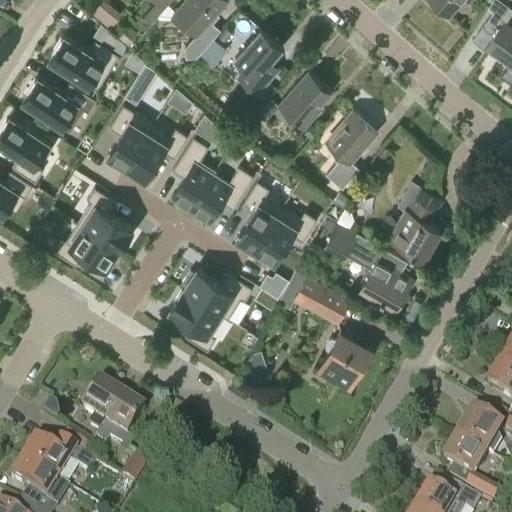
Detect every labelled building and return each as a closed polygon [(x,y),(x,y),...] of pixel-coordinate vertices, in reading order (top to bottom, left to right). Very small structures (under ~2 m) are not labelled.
[(106,0),(99,0),(92,10),(111,25),(121,11),(106,0)] [(151,0),(141,12),(150,20),(168,0),(151,0)] [(226,0),(182,0),(171,13),(194,34),(184,45),(185,57),(195,56),(213,35),(220,28),(210,19),(227,0),(226,0)] [(446,13),(449,15),(461,0),(432,0),(437,4),(434,8),(443,16),(446,13)] [(496,0),(492,0),(488,7),(493,11),(505,19),(507,17),(511,10),(496,0)] [(493,11),(473,39),(511,66),(511,28),(503,22),(505,19),(493,11)] [(127,43),(135,32),(125,24),(116,34),(127,43)] [(255,92),(272,74),(262,65),(279,46),(260,28),(234,57),(245,66),(237,76),(255,92)] [(110,29),(104,39),(122,51),(127,43),(116,34),(110,29)] [(52,53),(49,57),(97,88),(119,54),(97,40),(90,51),(64,34),(62,38),(61,37),(51,53),(52,53)] [(144,64),(138,73),(150,81),(156,71),(144,64)] [(284,65),(278,71),(284,77),(290,70),(284,65)] [(302,127),(314,114),(310,110),(329,88),(307,69),(276,105),(302,127)] [(25,94),(23,98),(70,129),(84,107),(88,110),(96,98),(70,81),(63,92),(37,75),(35,79),(34,79),(25,94)] [(238,111),(247,119),(260,104),(251,97),(238,111)] [(120,132),(107,153),(111,155),(108,159),(121,167),(123,163),(126,165),(151,127),(152,127),(154,123),(123,104),(109,125),(120,132)] [(341,187),(357,168),(348,160),(375,129),(353,110),(326,140),(342,154),(325,173),(341,187)] [(0,141),(20,154),(13,165),(35,179),(43,167),(39,164),(53,143),(9,115),(7,119),(6,118),(0,127),(0,141)] [(210,118),(201,133),(210,138),(218,125),(210,118)] [(316,130),(311,125),(304,133),(310,137),(316,130)] [(151,127),(126,165),(129,167),(127,171),(139,179),(142,175),(145,177),(163,150),(174,157),(188,135),(176,127),(168,138),(152,127),(151,127)] [(184,175),(172,194),(177,198),(175,201),(188,210),(213,172),(215,173),(217,169),(200,158),(208,145),(194,136),(173,168),(184,175)] [(382,147),(377,153),(383,158),(388,153),(382,147)] [(213,172),(188,210),(202,219),(204,215),(210,219),(222,200),(233,207),(254,174),(240,165),(229,183),(215,173),(213,172)] [(0,210),(3,212),(17,190),(25,196),(33,183),(11,169),(4,180),(0,177),(0,210)] [(254,208),(236,236),(255,248),(282,205),(265,194),(269,187),(257,179),(243,201),(254,208)] [(397,204),(405,209),(388,238),(422,257),(439,228),(428,222),(441,199),(410,181),(397,204)] [(91,200),(78,220),(88,226),(119,246),(120,247),(132,228),(131,227),(133,225),(110,210),(117,199),(95,185),(87,197),(91,200)] [(348,197),(338,191),(334,198),(344,205),(348,197)] [(282,205),(255,248),(258,250),(256,253),(268,261),(271,258),(274,260),(292,232),(303,239),(317,218),(305,210),(300,217),(282,205)] [(349,225),(350,224),(353,218),(351,210),(345,207),(343,206),(336,218),(349,225)] [(404,289),(411,276),(400,270),(407,259),(356,230),(336,219),(324,240),(344,252),(371,267),(360,286),(389,303),(399,286),(404,289)] [(62,237),(54,249),(76,263),(83,252),(106,267),(119,246),(88,226),(78,220),(66,240),(62,237)] [(190,268),(182,281),(186,283),(183,287),(216,309),(224,314),(228,317),(241,296),(245,299),(253,286),(227,270),(220,281),(197,266),(194,271),(190,268)] [(295,268),(277,301),(288,307),(293,298),(306,274),(295,268)] [(267,273),(259,285),(261,287),(268,291),(279,273),(275,271),(272,276),(267,273)] [(350,298),(306,274),(293,298),(338,322),(350,298)] [(171,306),(170,308),(193,323),(186,334),(208,348),(215,336),(211,333),(224,314),(216,309),(183,287),(183,286),(170,305),(171,306)] [(327,343),(327,344),(327,345),(327,346),(327,348),(329,349),(318,368),(349,385),(362,363),(365,364),(367,362),(368,359),(370,356),(370,355),(368,353),(371,347),(340,329),(334,339),(333,339),(332,339),(330,339),(329,340),(328,341),(327,342),(327,343)] [(511,342),(500,362),(511,368),(511,342)] [(511,368),(500,362),(487,386),(511,400),(511,368)] [(100,384),(99,385),(96,383),(87,396),(91,398),(83,411),(93,418),(89,425),(99,432),(95,437),(96,438),(122,398),(100,384)] [(134,441),(128,436),(143,412),(122,398),(96,438),(106,444),(109,440),(120,448),(121,446),(128,450),(134,441)] [(500,442),(497,436),(502,427),(473,410),(458,435),(487,453),(493,456),(493,455),(500,442)] [(86,455),(93,444),(71,430),(64,441),(86,455)] [(491,505),(492,503),(499,491),(473,477),(487,453),(458,435),(443,461),(469,476),(463,486),(474,492),(472,494),(491,505)] [(56,453),(37,441),(24,461),(59,482),(71,464),(90,476),(97,465),(63,443),(56,453)] [(133,486),(146,464),(135,457),(121,478),(133,486)] [(38,511),(54,511),(57,508),(63,499),(52,492),(59,482),(24,461),(12,481),(34,495),(27,505),(38,511)] [(479,500),(446,480),(439,491),(429,485),(416,507),(424,511),(461,511),(465,507),(469,510),(474,509),(479,500)] [(218,511),(240,511),(245,504),(224,491),(213,509),(218,511)] [(22,511),(16,511),(0,501),(0,511),(38,511),(27,505),(22,511)]
